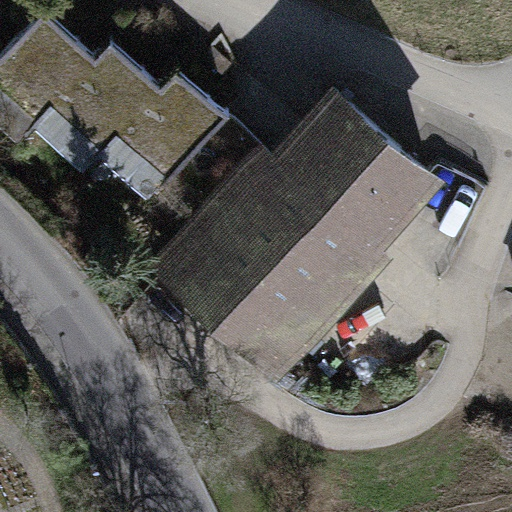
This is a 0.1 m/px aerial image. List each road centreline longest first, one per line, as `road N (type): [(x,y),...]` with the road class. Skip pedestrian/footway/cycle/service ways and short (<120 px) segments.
road 1 (unknown): [(103,359),(176,348),(298,421),(331,432),(400,424),(448,385),(511,176)]
road 2 (residential): [(0,232),(103,359),(183,511)]
road 3 (unclassified): [(511,116),(246,0)]
